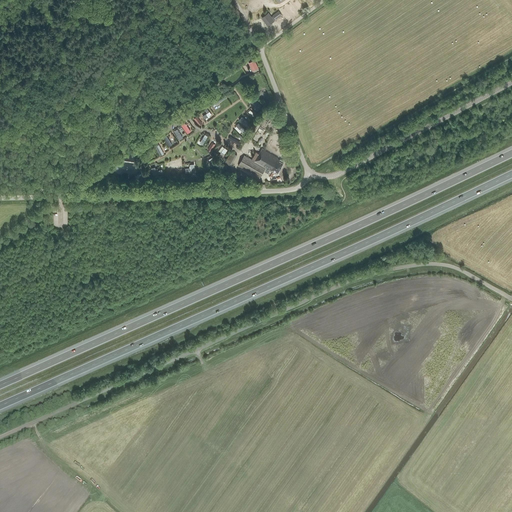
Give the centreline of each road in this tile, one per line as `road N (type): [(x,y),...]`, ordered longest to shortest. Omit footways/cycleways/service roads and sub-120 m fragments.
road 1 (motorway): [(511,153),(0,384)]
road 2 (motorway): [(0,405),(511,174)]
road 3 (unclassified): [(0,441),(388,270),(454,268),(511,298)]
road 4 (tertiary): [(309,172),(338,174),(511,81)]
road 5 (unclassified): [(214,192),(0,198)]
road 6 (tertiary): [(309,172),(233,0)]
